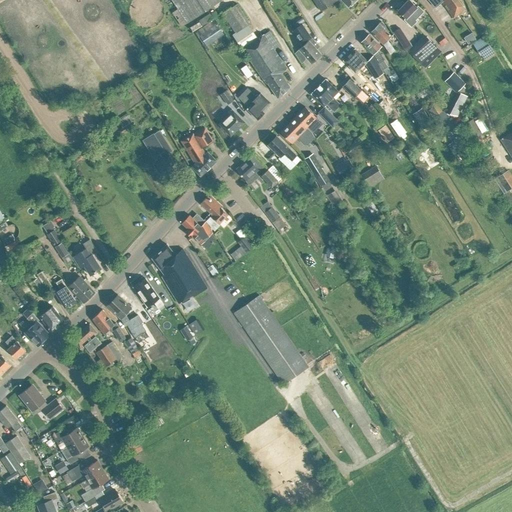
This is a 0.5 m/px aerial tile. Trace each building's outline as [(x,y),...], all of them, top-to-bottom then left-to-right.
[(171,0),(187,23),(221,0),(171,0)] [(313,0),(320,11),(334,2),(336,0),(341,0),(348,7),(354,0),(313,0)] [(417,7),(409,0),(407,0),(402,5),(401,4),(398,8),(399,9),(398,10),(405,17),(404,19),(405,21),(411,26),(416,21),(415,20),(419,15),(423,11),(418,6),(417,7)] [(428,0),(435,8),(441,2),(453,18),(464,8),(458,0),(451,0),(450,0),(428,0)] [(257,39),(247,24),(249,23),(236,3),(222,13),(235,32),(232,34),(266,83),(267,83),(277,98),(290,87),(280,73),(287,69),(273,49),(280,45),(269,30),(257,39)] [(255,13),(267,20),(270,16),(258,9),(255,13)] [(202,26),(212,19),(209,13),(199,20),(202,26)] [(224,34),(215,20),(208,25),(197,32),(207,46),(224,34)] [(394,50),(387,40),(391,36),(383,28),(385,25),(381,21),(371,32),(383,43),(390,54),(394,50)] [(320,46),(312,38),(311,38),(307,31),(309,29),(305,23),(302,24),(292,30),(303,45),(298,49),(310,63),(321,54),(316,49),(320,46)] [(399,28),(393,32),(407,53),(409,51),(425,68),(441,51),(424,34),(411,47),(399,28)] [(369,34),(361,42),(373,55),(380,67),(382,70),(387,66),(383,60),(384,59),(379,49),(381,47),(369,34)] [(447,43),(443,37),(437,41),(441,46),(447,43)] [(481,55),(490,49),(483,38),(474,44),(481,55)] [(356,73),(365,64),(382,92),(392,85),(372,55),(367,60),(355,48),(343,60),(356,73)] [(458,91),(461,93),(465,89),(463,86),(465,83),(453,71),(444,81),(456,93),(458,91)] [(340,105),(332,97),(338,91),(325,79),(311,94),(323,106),(326,104),(334,111),(340,105)] [(354,97),(361,90),(349,79),(342,86),(354,97)] [(248,87),(239,96),(240,97),(248,105),(246,108),(247,109),(257,119),(258,119),(264,113),(264,112),(262,110),(270,102),(260,93),(257,96),(248,87)] [(228,104),(234,100),(227,90),(220,94),(228,104)] [(467,96),(461,93),(458,91),(446,113),(457,116),(467,96)] [(384,99),(379,104),(388,113),(393,108),(384,99)] [(433,117),(442,111),(436,101),(428,106),(430,109),(428,111),(433,117)] [(305,107),(295,116),(306,127),(308,129),(311,132),(312,132),(312,133),(322,123),(315,117),(305,107)] [(324,107),(318,113),(332,127),(338,121),(324,107)] [(423,129),(431,124),(432,123),(423,107),(413,114),(423,129)] [(230,136),(244,122),(231,108),(226,113),(228,115),(218,124),(230,136)] [(126,132),(136,125),(129,114),(119,121),(126,132)] [(295,116),(280,132),(291,143),(297,137),(297,138),(301,142),(304,145),(307,145),(314,137),(314,136),(311,132),(308,129),(306,127),(295,116)] [(470,141),(482,134),(472,118),(461,125),(470,141)] [(394,137),(385,125),(378,130),(387,142),(394,137)] [(205,153),(202,148),(213,141),(204,127),(181,141),(195,163),(192,167),(200,176),(216,160),(207,151),(205,153)] [(160,155),(164,161),(157,165),(163,174),(176,165),(168,153),(172,151),(159,130),(143,141),(154,158),(160,155)] [(511,156),(511,132),(501,140),(511,156)] [(296,155),(288,148),(289,148),(276,136),(268,145),(280,156),(284,152),(291,159),(296,155)] [(313,153),(304,159),(320,185),(329,180),(322,168),(313,153)] [(337,164),(344,175),(356,168),(349,157),(337,164)] [(256,172),(259,169),(249,158),(236,169),(249,185),(259,176),(256,172)] [(368,188),(383,179),(375,166),(360,176),(368,188)] [(271,187),(277,181),(267,170),(261,175),(271,187)] [(500,195),(511,187),(511,176),(508,170),(491,181),(500,195)] [(341,202),(334,191),(327,195),(334,207),(341,202)] [(209,198),(208,196),(200,204),(213,215),(212,217),(219,224),(227,215),(220,208),(222,206),(211,196),(209,198)] [(272,206),(267,201),(260,206),(272,222),(279,216),(272,206)] [(205,222),(196,213),(192,218),(190,215),(182,223),(188,229),(185,231),(191,237),(194,234),(202,241),(200,243),(206,249),(216,239),(205,222)] [(69,253),(62,242),(54,229),(56,228),(51,220),(42,225),(47,234),(53,245),(54,244),(62,257),(69,253)] [(235,260),(255,244),(247,234),(238,241),(241,246),(230,254),(235,260)] [(97,251),(90,239),(82,243),(85,248),(72,256),(80,269),(84,266),(90,275),(101,268),(92,254),(97,251)] [(13,254),(20,249),(15,240),(7,244),(13,254)] [(175,255),(167,244),(152,258),(164,273),(161,276),(178,303),(181,302),(182,303),(184,302),(183,300),(192,294),(193,296),(207,288),(182,248),(175,255)] [(328,247),(326,256),(333,257),(335,249),(328,247)] [(17,266),(12,258),(4,263),(9,270),(17,266)] [(48,291),(53,287),(44,273),(38,276),(48,291)] [(84,302),(94,292),(79,276),(68,286),(84,302)] [(39,296),(46,291),(37,278),(30,282),(39,296)] [(76,302),(62,278),(56,282),(60,290),(56,293),(65,307),(68,305),(69,306),(76,302)] [(146,279),(134,288),(148,307),(154,303),(159,309),(164,305),(146,279)] [(118,294),(107,305),(120,318),(125,327),(127,325),(134,337),(135,337),(138,342),(149,336),(146,331),(146,330),(141,322),(143,321),(138,314),(129,319),(125,312),(131,307),(118,294)] [(282,384),(308,366),(259,295),(234,312),(282,384)] [(37,345),(50,334),(37,321),(38,320),(32,313),(34,311),(30,306),(23,312),(27,317),(26,318),(33,325),(25,332),(37,345)] [(64,321),(52,306),(46,311),(44,309),(39,313),(40,315),(39,316),(51,332),(64,321)] [(114,324),(102,309),(92,319),(104,334),(109,329),(111,332),(114,331),(121,342),(126,338),(116,322),(114,324)] [(90,353),(100,344),(100,340),(95,334),(97,333),(89,323),(77,334),(78,335),(73,339),(81,350),(85,347),(90,353)] [(192,336),(185,326),(179,330),(186,340),(192,336)] [(17,342),(12,336),(6,342),(11,347),(8,350),(16,359),(25,350),(17,341),(17,342)] [(139,350),(131,337),(125,341),(132,354),(139,350)] [(106,345),(96,352),(100,359),(97,360),(102,368),(116,359),(106,345)] [(1,356),(0,354),(0,372),(1,373),(10,364),(2,356),(1,356)] [(36,391),(31,385),(20,394),(25,400),(24,401),(32,410),(33,409),(37,413),(43,409),(50,418),(63,408),(55,398),(46,405),(43,401),(45,400),(37,390),(36,391)] [(22,426),(17,420),(17,419),(6,405),(0,409),(0,418),(7,427),(11,424),(16,431),(22,426)] [(145,417),(142,412),(131,420),(134,425),(145,417)] [(160,425),(157,420),(151,424),(154,429),(160,425)] [(48,422),(38,428),(41,435),(52,430),(48,422)] [(65,427),(52,435),(58,444),(64,440),(67,446),(83,436),(77,427),(68,432),(65,427)] [(16,435),(5,442),(19,463),(30,456),(16,435)] [(9,449),(0,436),(0,447),(3,452),(9,449)] [(67,446),(61,449),(70,463),(80,457),(77,452),(89,446),(83,436),(67,446)] [(0,458),(10,474),(20,467),(9,452),(0,457),(0,458)] [(65,458),(57,464),(62,472),(70,466),(65,458)] [(78,464),(66,471),(72,481),(83,473),(87,479),(103,469),(97,460),(82,469),(78,464)] [(86,491),(81,494),(85,500),(94,495),(96,494),(92,488),(109,479),(103,469),(87,479),(90,484),(84,488),(86,491)] [(38,482),(43,490),(49,485),(44,478),(38,482)] [(106,510),(122,501),(115,490),(100,499),(106,510)] [(39,511),(56,511),(51,500),(57,498),(55,491),(43,496),(45,502),(37,505),(39,511)] [(94,495),(85,500),(88,506),(97,500),(94,495)]
